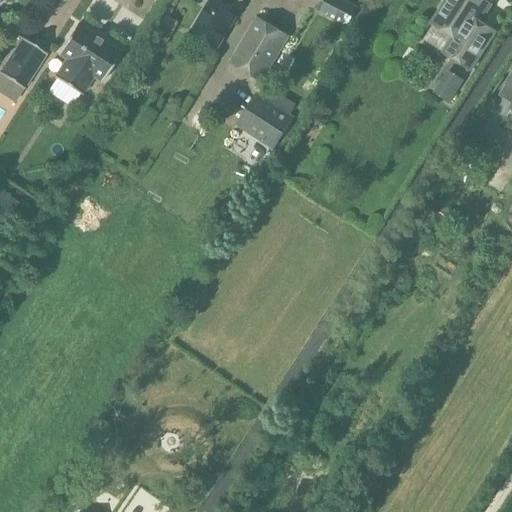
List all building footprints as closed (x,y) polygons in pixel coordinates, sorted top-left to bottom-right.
[(217,47),(239,9),(223,0),(210,0),(191,31),(217,47)] [(357,8),(342,0),(320,0),(315,11),(347,27),(357,8)] [(480,0),(448,0),(435,20),(433,23),(453,35),(443,50),(471,69),(493,37),(476,26),(490,6),(480,0)] [(290,37),(257,17),(229,63),(262,83),(290,37)] [(119,52),(78,25),(77,24),(57,54),(58,55),(59,55),(66,59),(55,77),(54,76),(54,77),(81,95),(82,94),(93,77),(100,82),(101,83),(120,53),(119,52)] [(45,55),(46,54),(22,38),(21,39),(22,40),(0,72),(0,73),(23,89),(24,88),(45,55)] [(440,82),(433,93),(449,104),(457,92),(440,82)] [(287,122),(251,101),(238,122),(275,143),(287,122)] [(302,151),(313,129),(304,124),(292,146),(302,151)] [(102,431),(96,442),(104,446),(110,435),(102,431)] [(120,477),(94,511),(96,511),(111,511),(131,485),(120,477)] [(114,511),(140,511),(150,495),(130,484),(114,511)]
